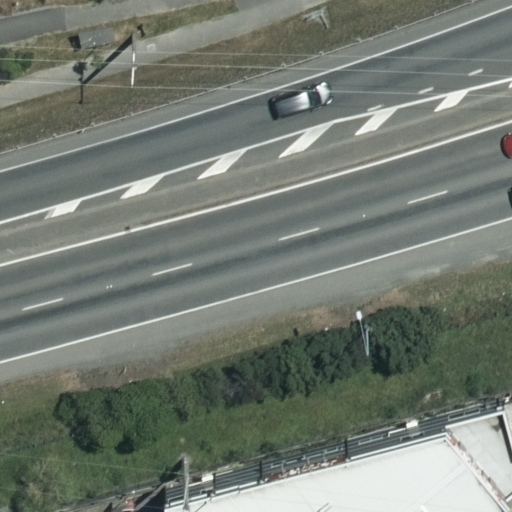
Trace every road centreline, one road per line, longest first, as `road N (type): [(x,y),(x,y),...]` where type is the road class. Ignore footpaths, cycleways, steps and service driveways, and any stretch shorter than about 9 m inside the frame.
road 1 (trunk): [(0,189),(511,26)]
road 2 (trunk): [(511,163),(0,310)]
road 3 (trunk): [(0,237),(511,103)]
